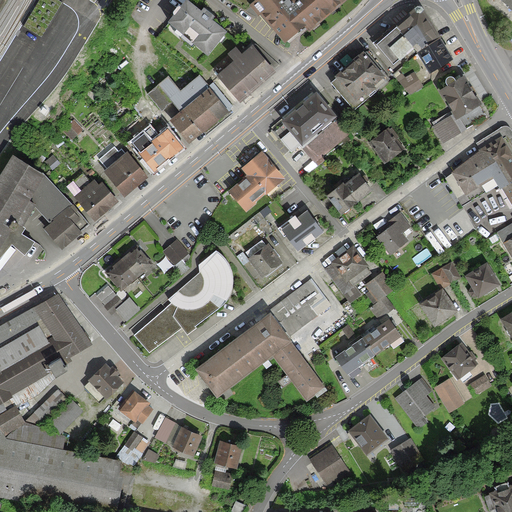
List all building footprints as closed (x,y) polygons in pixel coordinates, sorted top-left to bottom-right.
[(39,0),(24,26),(42,37),(63,2),(59,0),(39,0)] [(255,0),(250,4),(259,15),(261,13),(287,44),(306,28),(309,31),(347,0),(255,0)] [(511,0),(502,0),(502,1),(511,8),(511,0)] [(209,61),(230,34),(188,1),(167,26),(183,39),(188,33),(197,40),(192,47),(209,61)] [(415,48),(417,53),(441,37),(422,7),(418,6),(410,13),(412,16),(398,27),(415,48)] [(88,41),(102,48),(114,25),(100,18),(88,41)] [(401,60),(415,48),(398,27),(377,44),(394,64),(399,59),(401,60)] [(431,73),(453,59),(441,37),(417,53),(431,73)] [(240,103),(276,72),(253,45),(242,55),(236,48),(228,55),(235,62),(217,77),(240,103)] [(337,78),(332,82),(354,109),(391,79),(368,52),(366,54),(364,51),(334,76),(337,78)] [(400,70),(394,74),(410,94),(423,86),(414,71),(405,77),(400,70)] [(481,105),(484,104),(466,74),(456,81),(454,78),(451,77),(448,77),(446,80),(446,83),(448,85),(440,90),(454,114),(434,126),(444,143),(467,129),(460,118),(481,105)] [(190,147),(230,115),(200,78),(181,93),(169,78),(147,95),(190,147)] [(292,151),(300,145),(318,166),(324,160),(321,156),(350,132),(316,92),(273,129),(292,151)] [(74,139),(85,128),(76,119),(65,130),(74,139)] [(475,144),(478,150),(501,136),(511,153),(511,152),(511,132),(509,127),(507,126),(506,126),(504,126),(502,127),(475,144)] [(389,128),(369,143),(385,163),(404,148),(398,139),(400,137),(392,127),(390,129),(389,128)] [(153,175),(184,151),(168,132),(151,145),(144,136),(131,147),(153,175)] [(511,207),(511,153),(501,136),(478,150),(478,152),(451,175),(468,202),(497,183),(511,207)] [(263,151),(241,169),(246,175),(229,189),(246,210),(285,179),(263,151)] [(127,154),(102,174),(124,200),(149,180),(127,154)] [(62,253),(89,227),(45,176),(10,159),(0,176),(0,264),(12,248),(26,257),(34,244),(22,238),(27,230),(18,226),(30,206),(49,225),(44,232),(62,253)] [(84,173),(77,179),(84,187),(91,181),(84,173)] [(339,187),(327,196),(342,215),(373,191),(359,174),(345,185),(344,183),(339,187)] [(468,202),(451,175),(444,179),(462,206),(468,202)] [(95,183),(75,199),(96,225),(120,206),(103,185),(99,188),(95,183)] [(279,229),(285,237),(286,235),(299,252),(324,233),(307,210),(296,218),(295,216),(279,229)] [(410,245),(403,235),(412,228),(401,213),(391,221),(395,226),(376,239),(391,259),(410,245)] [(511,225),(499,233),(511,257),(511,225)] [(179,240),(164,251),(175,265),(189,253),(179,240)] [(250,257),(248,259),(262,277),(282,262),(268,244),(266,245),(262,241),(247,252),(250,257)] [(350,304),(362,295),(355,285),(373,273),(368,267),(369,266),(365,260),(354,245),(330,262),(331,263),(324,269),(350,304)] [(108,271),(105,273),(121,291),(153,264),(138,246),(108,271)] [(134,336),(150,353),(182,329),(187,335),(197,328),(195,326),(221,307),(231,293),(234,277),(229,263),(217,251),(200,265),(200,272),(168,301),(171,303),(134,336)] [(457,314),(443,289),(460,279),(450,263),(430,275),(440,291),(416,304),(431,329),(457,314)] [(500,288),(487,265),(466,277),(479,300),(500,288)] [(384,272),(365,286),(369,292),(366,294),(373,304),(386,295),(395,289),(384,272)] [(307,401),(325,388),(287,337),(330,305),(312,280),(270,311),(272,314),(198,369),(218,396),(273,355),(307,401)] [(124,303),(108,286),(97,295),(106,305),(104,306),(112,314),(116,311),(124,303)] [(91,343),(59,293),(40,304),(35,307),(54,338),(50,341),(65,366),(72,361),(70,357),(91,343)] [(394,308),(386,295),(373,304),(369,307),(377,320),(394,308)] [(124,303),(116,311),(125,322),(139,310),(130,298),(124,303)] [(176,511),(122,502),(126,480),(119,478),(122,461),(63,450),(66,435),(61,434),(82,412),(58,389),(26,422),(17,407),(39,395),(55,378),(68,371),(65,366),(50,341),(54,338),(35,307),(0,326),(0,503),(47,511),(176,511)] [(511,309),(501,316),(511,333),(511,309)] [(359,367),(402,336),(393,323),(390,319),(335,358),(339,363),(347,375),(349,373),(352,378),(362,371),(359,367)] [(349,325),(342,330),(349,339),(356,334),(349,325)] [(461,339),(441,354),(458,376),(478,362),(461,339)] [(127,382),(108,363),(84,386),(99,401),(104,396),(108,400),(127,382)] [(485,374),(471,382),(477,392),(491,383),(485,374)] [(449,377),(435,386),(450,410),(464,402),(449,377)] [(395,399),(419,434),(428,428),(422,420),(436,411),(426,398),(433,393),(424,379),(395,399)] [(151,404),(134,392),(118,415),(134,426),(137,421),(145,427),(155,413),(148,409),(151,404)] [(371,411),(350,426),(367,450),(388,435),(371,411)] [(207,437),(167,418),(155,443),(195,461),(207,437)] [(138,433),(128,452),(142,459),(152,440),(138,433)] [(410,437),(392,448),(405,468),(423,457),(410,437)] [(242,443),(221,438),(216,459),(237,465),(242,443)] [(333,444),(312,458),(328,484),(350,470),(333,444)] [(157,463),(161,454),(151,448),(146,457),(157,463)] [(233,473),(217,469),(213,483),(229,487),(233,473)] [(498,511),(511,511),(511,481),(490,489),(498,511)] [(417,496),(406,496),(406,505),(417,505),(417,496)] [(396,497),(388,497),(388,508),(396,508),(396,497)] [(243,511),(247,504),(237,499),(232,510),(236,511),(243,511)]
